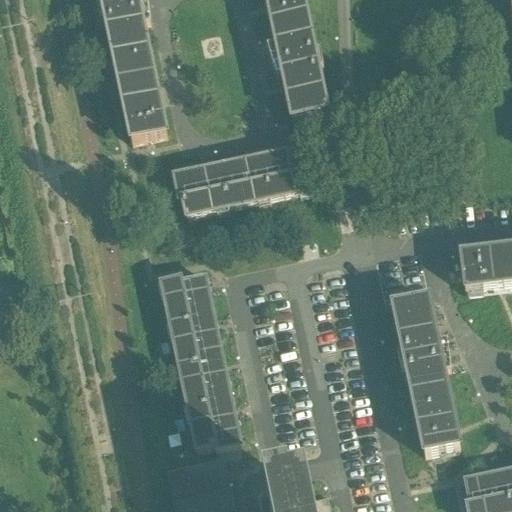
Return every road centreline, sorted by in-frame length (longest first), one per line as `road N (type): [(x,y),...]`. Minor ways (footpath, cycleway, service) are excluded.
road 1 (residential): [(404,511),(335,140)]
road 2 (residential): [(154,0),(183,134),(202,147),(268,143)]
road 3 (residential): [(268,143),(238,0)]
road 4 (residential): [(335,140),(348,122),(343,0)]
